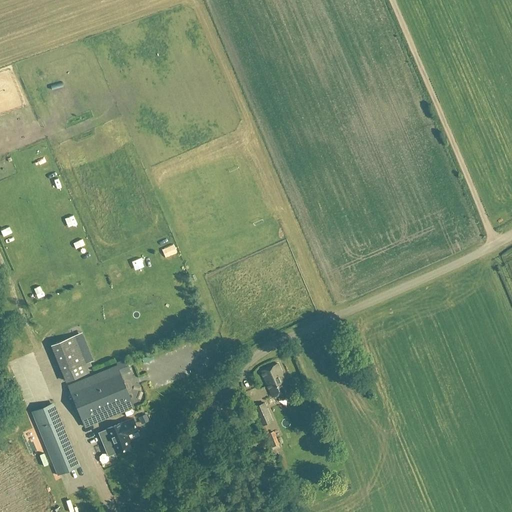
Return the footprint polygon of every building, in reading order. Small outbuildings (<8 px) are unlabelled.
[(138,278),(148,276),(145,263),(135,265),(138,278)] [(114,276),(119,288),(128,284),(123,272),(114,276)] [(78,288),(87,284),(81,273),(73,278),(78,288)] [(59,278),(52,282),(60,295),(66,292),(59,278)] [(101,283),(107,295),(116,291),(109,278),(101,283)] [(44,289),(37,293),(42,303),(49,300),(44,289)] [(41,310),(46,321),(55,317),(50,306),(41,310)] [(65,380),(88,371),(74,336),(51,346),(65,380)] [(13,359),(25,355),(21,345),(10,349),(13,359)] [(134,407),(120,375),(130,371),(125,359),(116,363),(117,365),(68,386),(86,427),(134,407)] [(261,371),(273,397),(289,390),(278,364),(261,371)] [(130,389),(139,386),(137,380),(128,383),(130,389)] [(266,402),(255,406),(262,425),(274,421),(266,402)] [(31,412),(38,427),(58,475),(79,466),(60,418),(54,403),(31,412)] [(124,423),(123,422),(104,430),(104,431),(99,433),(108,455),(113,453),(114,454),(133,446),(129,435),(138,431),(133,419),(124,423)] [(322,438),(327,435),(322,424),(317,426),(322,438)] [(279,443),(274,430),(266,433),(271,447),(279,443)] [(143,461),(141,456),(123,463),(125,468),(143,461)]
